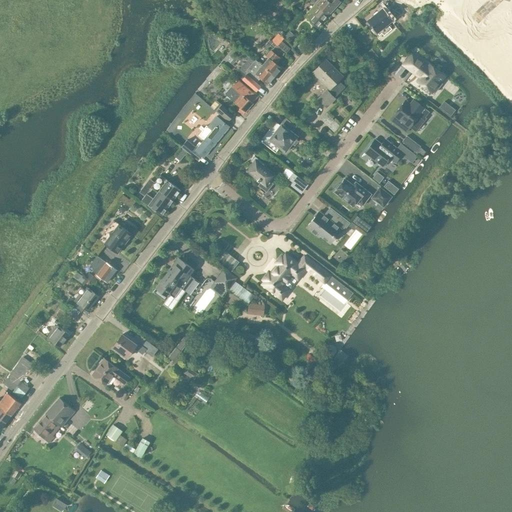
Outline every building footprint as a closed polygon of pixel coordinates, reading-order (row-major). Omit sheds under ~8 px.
[(317,0),(314,3),(328,16),(336,8),(335,7),(340,2),(338,0),(317,0)] [(317,28),(328,16),(314,3),(303,15),(317,28)] [(382,8),(372,16),(371,16),(366,21),(376,33),(392,20),(382,8)] [(289,31),(284,36),(290,42),(295,36),(289,31)] [(275,44),(285,52),(286,53),(290,48),(278,38),(274,43),(275,44)] [(266,58),(261,65),(262,65),(261,66),(273,77),(281,68),(274,63),(284,52),(275,44),(264,56),(266,58)] [(429,65),(428,66),(412,53),(403,64),(413,72),(414,71),(421,77),(417,81),(431,92),(432,90),(435,92),(441,83),(439,82),(443,76),(429,65)] [(255,60),(246,71),(257,80),(259,77),(267,84),(273,77),(261,66),(262,65),(261,65),(255,60)] [(326,90),(318,98),(326,107),(334,98),(333,97),(343,87),(337,81),(341,76),(325,60),(313,72),(330,88),(327,91),(326,90)] [(239,68),(235,73),(242,79),(256,91),(260,87),(246,74),(239,68)] [(242,115),(258,97),(237,80),(227,91),(227,97),(240,109),(237,112),(242,115)] [(402,104),(393,115),(409,128),(410,127),(415,131),(426,118),(425,117),(429,112),(423,107),(416,102),(413,100),(410,104),(408,103),(405,101),(402,104)] [(215,110),(228,121),(234,115),(221,104),(215,110)] [(181,147),(198,162),(203,157),(204,158),(230,126),(216,116),(207,127),(208,128),(200,137),(203,140),(197,148),(187,140),(181,147)] [(275,122),(260,141),(275,153),(279,147),(285,152),(289,146),(288,145),(295,136),(290,133),(296,127),(285,118),(280,125),(279,125),(275,122)] [(406,136),(402,141),(415,152),(420,146),(406,136)] [(375,139),(365,152),(382,166),(389,158),(394,162),(401,154),(411,162),(416,156),(400,144),(397,148),(385,139),(387,141),(384,145),(383,144),(381,145),(375,139)] [(269,180),(274,174),(263,166),(265,164),(254,155),(250,161),(253,162),(246,171),(257,179),(256,180),(258,181),(259,180),(261,182),(258,185),(266,192),(273,183),(269,180)] [(293,183),(298,177),(293,173),(292,173),(293,173),(288,179),(293,183)] [(159,190),(167,180),(160,175),(147,193),(146,193),(140,200),(162,216),(173,200),(159,190)] [(348,183),(345,181),(346,180),(344,179),(339,184),(338,184),(335,188),(336,189),(334,192),(353,206),(351,204),(355,199),(362,204),(370,194),(355,183),(353,186),(349,183),(348,183)] [(159,190),(173,200),(181,190),(167,180),(159,190)] [(383,206),(390,196),(379,188),(372,198),(383,206)] [(349,222),(330,207),(324,215),(319,211),(306,227),(318,237),(320,235),(330,243),(340,229),(343,231),(349,222)] [(123,246),(125,243),(132,234),(113,220),(99,239),(117,253),(122,246),(123,246)] [(108,283),(117,271),(96,255),(90,264),(93,272),(108,283)] [(297,264),(285,255),(283,258),(281,256),(276,263),(278,264),(270,274),(268,273),(263,279),(265,281),(263,284),(278,296),(285,287),(282,285),(291,273),(297,278),(298,277),(299,278),(304,271),(303,271),(305,268),(324,282),(329,275),(304,256),(297,264)] [(188,286),(193,279),(189,276),(190,275),(189,274),(193,269),(191,268),(191,267),(178,257),(155,288),(166,296),(166,295),(168,296),(169,294),(174,297),(184,283),(188,286)] [(226,291),(235,277),(224,269),(214,282),(226,291)] [(76,272),(73,277),(83,285),(87,279),(76,272)] [(89,273),(86,278),(92,283),(96,278),(89,273)] [(70,297),(66,301),(74,307),(81,313),(84,309),(88,312),(99,296),(88,288),(86,286),(84,289),(80,286),(76,291),(79,293),(74,300),(70,297)] [(262,315),(263,305),(249,304),(248,313),(262,315)] [(81,313),(74,307),(72,306),(69,310),(78,317),(81,313)] [(57,325),(47,337),(59,347),(69,334),(57,325)] [(126,359),(137,345),(121,333),(111,348),(126,359)] [(152,357),(158,349),(146,340),(140,348),(152,357)] [(0,377),(4,381),(3,383),(21,397),(29,387),(20,381),(33,364),(23,356),(11,372),(2,364),(0,366),(0,377)] [(129,377),(117,368),(103,358),(92,374),(105,384),(112,375),(124,384),(129,377)] [(0,419),(5,423),(21,403),(6,392),(0,399),(0,419)] [(61,427),(75,411),(59,397),(45,413),(32,429),(49,443),(54,437),(52,435),(60,427),(61,427)] [(113,425),(106,435),(115,441),(122,431),(113,425)] [(120,435),(115,442),(121,446),(126,440),(120,435)] [(142,438),(133,453),(140,457),(149,442),(142,438)] [(79,443),(74,449),(85,458),(90,452),(79,443)] [(126,444),(124,447),(133,453),(135,449),(126,444)] [(101,470),(96,478),(104,483),(109,476),(101,470)]
